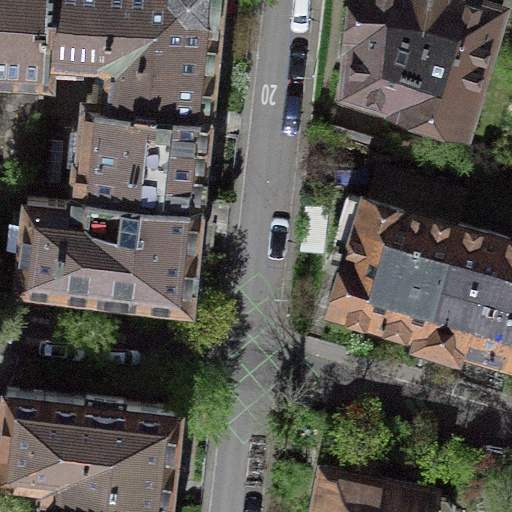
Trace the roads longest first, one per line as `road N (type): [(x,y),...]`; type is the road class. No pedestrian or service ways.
road 1 (residential): [(290,0),(250,362)]
road 2 (residential): [(250,362),(511,439)]
road 3 (residential): [(0,330),(250,362)]
road 4 (residential): [(250,362),(235,511)]
